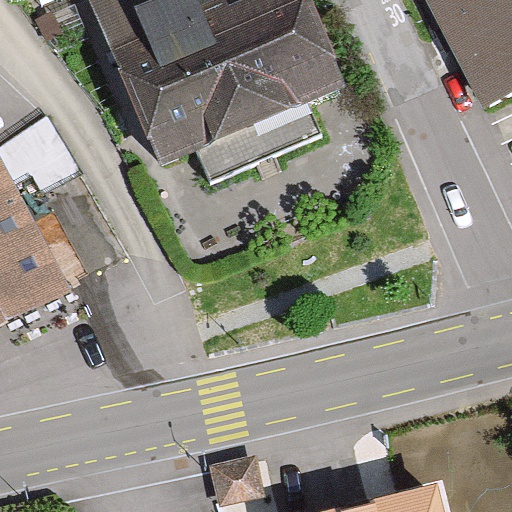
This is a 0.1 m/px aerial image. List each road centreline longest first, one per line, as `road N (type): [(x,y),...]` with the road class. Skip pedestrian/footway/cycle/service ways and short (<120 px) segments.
road 1 (residential): [(167,420),(157,375),(189,336),(58,83),(0,24)]
road 2 (secondary): [(167,420),(511,337)]
road 3 (residential): [(511,318),(368,0)]
